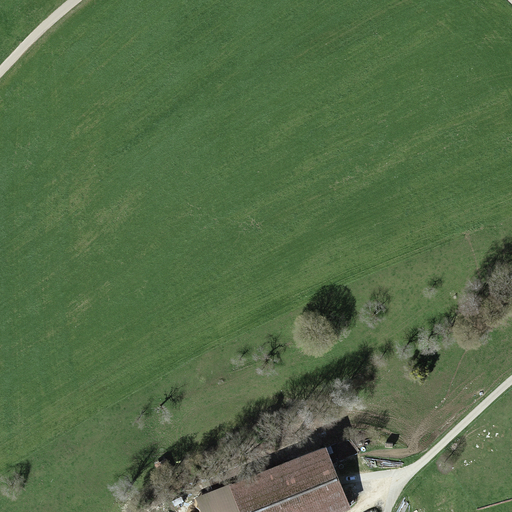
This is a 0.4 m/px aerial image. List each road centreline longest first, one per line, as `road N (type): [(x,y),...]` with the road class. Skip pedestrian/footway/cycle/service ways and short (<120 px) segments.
road 1 (track): [(511,380),(422,457),(388,498)]
road 2 (track): [(446,147),(440,0)]
